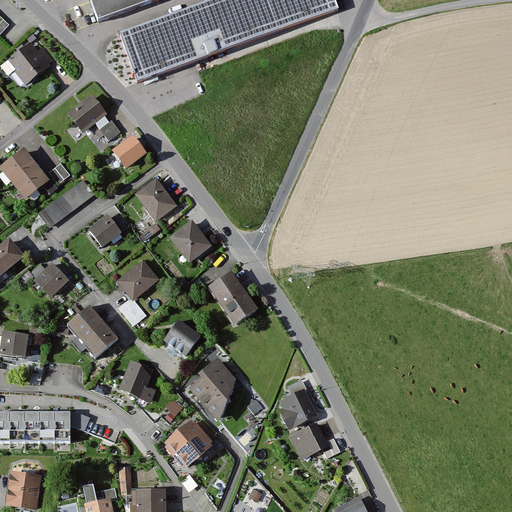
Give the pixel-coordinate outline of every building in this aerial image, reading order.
[(88,0),(98,26),(164,2),(162,0),(88,0)] [(218,0),(120,35),(137,83),(338,11),(334,0),(218,0)] [(0,37),(9,26),(0,18),(0,37)] [(38,78),(54,64),(42,49),(37,53),(31,46),(19,55),(38,78)] [(83,136),(106,116),(91,99),(68,119),(83,136)] [(126,174),(146,157),(130,138),(110,156),(126,174)] [(0,171),(0,172),(26,204),(51,183),(24,151),(0,171)] [(50,175),(59,186),(70,177),(61,166),(50,175)] [(37,216),(48,231),(95,196),(84,181),(37,216)] [(156,224),(177,209),(157,181),(136,196),(156,224)] [(100,251),(120,236),(107,218),(87,233),(100,251)] [(190,266),(213,249),(193,223),(170,241),(190,266)] [(0,279),(25,260),(11,242),(0,250),(0,279)] [(133,304),(159,283),(143,263),(117,284),(133,304)] [(34,282),(50,301),(69,284),(53,266),(34,282)] [(208,293),(234,331),(258,314),(232,276),(208,293)] [(67,328),(95,361),(117,342),(89,310),(67,328)] [(164,345),(188,360),(202,337),(177,323),(164,345)] [(2,359),(27,360),(28,337),(3,336),(2,359)] [(194,391),(223,430),(236,384),(218,361),(198,380),(201,384),(194,391)] [(144,401),(153,372),(129,365),(120,393),(144,401)] [(301,463),(330,450),(305,392),(276,404),(301,463)] [(0,439),(69,440),(69,412),(0,412),(0,439)] [(186,472),(212,449),(191,425),(165,449),(186,472)] [(118,471),(119,496),(130,496),(129,471),(118,471)] [(29,511),(37,511),(41,479),(11,476),(8,510),(29,511)] [(85,511),(112,511),(110,502),(98,505),(94,487),(81,490),(85,511)] [(249,501),(257,505),(262,496),(253,492),(249,501)] [(131,511),(165,511),(165,493),(131,495),(131,511)] [(334,511),(364,511),(359,499),(334,511)]
